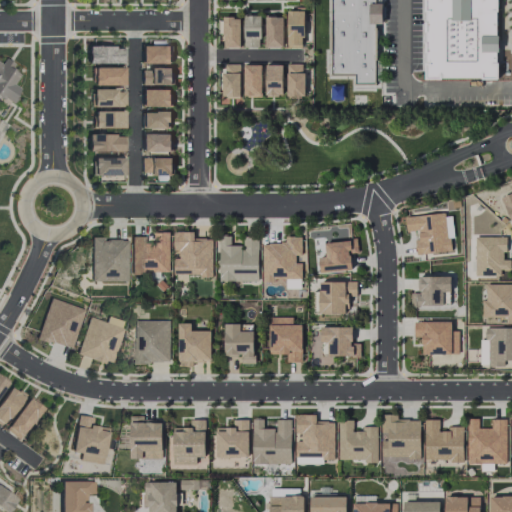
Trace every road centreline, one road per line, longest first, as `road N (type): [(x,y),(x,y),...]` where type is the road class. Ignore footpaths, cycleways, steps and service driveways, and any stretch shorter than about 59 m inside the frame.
road 1 (residential): [(511,389),(83,388),(0,350)]
road 2 (residential): [(428,179),(339,201),(78,205)]
road 3 (residential): [(201,203),(200,0)]
road 4 (residential): [(0,21),(200,21)]
road 5 (residential): [(386,391),(385,253),(373,197)]
road 6 (residential): [(50,178),(50,0)]
road 7 (residential): [(68,184),(50,178),(31,187),(27,219),(46,232),(66,228),(78,205),(68,184)]
